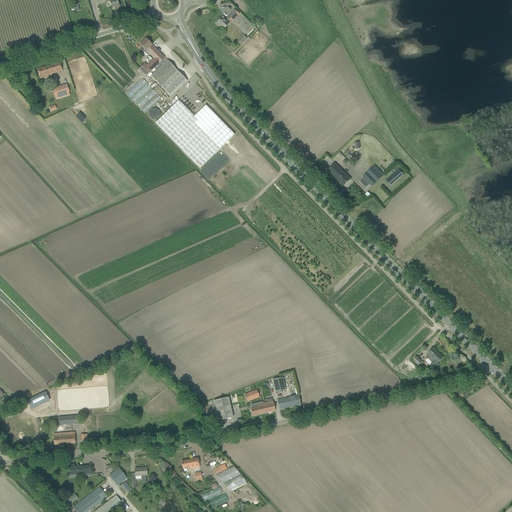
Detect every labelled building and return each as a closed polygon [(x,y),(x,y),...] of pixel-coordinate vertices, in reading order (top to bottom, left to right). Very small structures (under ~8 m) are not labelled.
[(114,7),(115,8),(120,6),(119,2),(118,3),(116,0),(89,0),(90,1),(92,0),(105,0),(106,3),(109,1),(112,8),(114,7)] [(227,18),(231,22),(239,14),(234,10),(227,18)] [(219,25),(224,29),(228,24),(223,20),(224,19),(222,17),(216,23),(218,26),(219,25)] [(243,36),(237,42),(240,44),(241,45),(247,39),(246,39),(243,36)] [(165,58),(146,39),(140,44),(154,59),(147,66),(146,65),(140,70),(146,76),(152,71),(153,72),(156,70),(154,68),(165,58)] [(150,76),(170,97),(187,81),(167,61),(150,76)] [(37,70),(40,79),(47,77),(47,75),(62,71),(59,62),(37,70)] [(52,89),(55,100),(70,95),(67,84),(52,89)] [(158,86),(156,88),(162,94),(164,93),(158,86)] [(136,104),(146,114),(161,98),(151,88),(136,104)] [(155,124),(200,169),(220,149),(197,126),(195,123),(196,121),(198,120),(197,120),(178,101),(155,124)] [(161,113),(154,106),(148,114),(155,120),(161,113)] [(209,109),(197,120),(198,120),(196,121),(195,123),(196,125),(197,126),(220,149),(220,148),(234,135),(209,109)] [(81,123),(86,119),(81,113),(77,116),(81,123)] [(328,170),(344,186),(350,179),(335,164),(328,170)] [(372,168),(362,177),(371,187),(381,177),(372,168)] [(386,180),(391,186),(403,175),(399,170),(386,180)] [(431,363),(433,366),(437,363),(443,358),(436,351),(436,350),(434,348),(428,353),(430,356),(428,359),(432,363),(431,363)] [(413,360),(418,366),(422,362),(417,357),(413,360)] [(273,380),(275,392),(286,390),(283,377),(273,380)] [(245,394),(248,402),(259,397),(257,390),(245,394)] [(27,400),(31,408),(49,399),(45,392),(27,400)] [(277,400),(279,410),(301,405),(299,395),(277,400)] [(214,401),(218,420),(233,417),(228,398),(214,401)] [(250,409),(252,416),(275,411),(273,401),(257,405),(257,407),(250,409)] [(59,417),(60,425),(78,424),(77,415),(59,417)] [(54,437),(54,445),(75,444),(75,433),(60,434),(53,434),(54,437)] [(189,467),(189,469),(199,468),(198,458),(181,461),(182,468),(189,467)] [(213,469),(216,475),(227,469),(224,464),(213,469)] [(91,466),(69,468),(69,475),(78,475),(78,476),(91,475),(91,471),(91,466)] [(141,476),(142,483),(147,483),(146,475),(147,475),(146,468),(135,469),(135,476),(141,476)] [(109,476),(117,486),(126,479),(119,469),(109,476)] [(77,490),(81,497),(90,492),(86,485),(77,490)] [(249,486),(243,489),(249,502),(256,499),(249,486)] [(73,507),(76,511),(87,511),(107,497),(99,487),(73,507)] [(204,501),(223,494),(220,487),(201,495),(204,501)] [(75,494),(65,501),(67,504),(77,498),(75,494)] [(115,511),(123,506),(127,510),(129,508),(126,504),(122,500),(121,502),(116,496),(95,511),(115,511)] [(228,496),(209,501),(211,507),(229,502),(228,496)]
